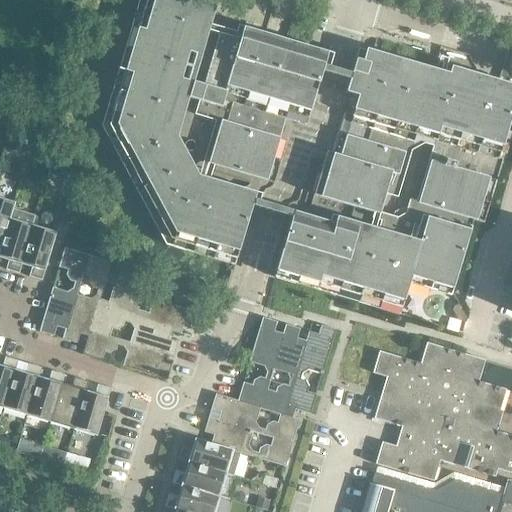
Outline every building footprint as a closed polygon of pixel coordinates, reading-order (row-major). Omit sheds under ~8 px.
[(198,5),(182,0),(140,0),(102,127),(163,241),(230,261),(246,207),(239,205),(218,199),(219,194),(204,189),(203,194),(183,189),(157,140),(178,69),(184,70),(188,55),(183,53),(198,5)] [(203,84),(193,81),(188,97),(199,100),(194,114),(215,120),(203,161),(267,180),(280,137),(229,122),(235,103),(306,125),(322,71),(324,64),(219,32),(203,84)] [(368,164),(333,153),(320,197),(367,211),(373,190),(397,197),(432,82),(370,63),(373,53),(359,48),(352,72),(350,79),(346,92),(365,97),(359,118),(380,124),(368,164)] [(273,276),(389,311),(399,277),(451,293),(473,221),(484,224),(503,160),(500,159),(511,118),(511,98),(454,80),(423,182),(430,184),(424,203),(410,199),(407,209),(401,207),(395,210),(393,217),(383,213),(374,241),(327,227),(329,222),(314,217),(313,222),(292,216),(273,276)] [(17,129),(33,135),(37,122),(21,117),(17,129)] [(48,170),(53,154),(53,153),(48,144),(47,144),(46,144),(37,154),(44,157),(41,168),(48,170)] [(58,181),(66,177),(66,176),(54,155),(53,155),(47,178),(58,181)] [(0,242),(7,218),(8,218),(13,202),(0,198),(0,242)] [(0,242),(0,259),(6,261),(4,270),(17,274),(19,266),(31,225),(8,218),(7,218),(0,242)] [(55,232),(31,225),(19,266),(29,268),(27,277),(40,281),(55,232)] [(64,330),(86,255),(63,248),(57,267),(67,270),(65,275),(69,281),(74,283),(72,289),(66,292),(51,288),(38,332),(53,337),(56,327),(64,330)] [(111,262),(86,255),(64,330),(61,339),(76,343),(79,334),(87,336),(89,331),(97,307),(99,300),(111,262)] [(99,300),(97,307),(170,331),(180,334),(183,324),(192,327),(197,312),(152,299),(148,313),(137,309),(134,303),(129,302),(132,293),(112,287),(108,302),(99,300)] [(466,318),(458,303),(452,306),(451,311),(456,320),(464,323),(466,318)] [(89,331),(164,354),(173,357),(177,342),(168,340),(170,331),(97,307),(89,331)] [(242,382),(236,401),(260,408),(282,334),(274,331),(276,322),(261,318),(248,363),(263,367),(266,372),(264,378),(259,377),(253,380),(251,385),(242,382)] [(284,325),(282,334),(260,408),(283,414),(305,341),(297,338),(299,329),(284,325)] [(305,341),(283,414),(292,417),(295,409),(309,414),(315,394),(306,392),(308,387),(304,381),(299,379),(301,373),(307,370),(321,374),(335,330),(320,325),(317,334),(308,332),(305,341)] [(89,331),(87,336),(82,355),(101,361),(104,352),(109,353),(115,350),(117,345),(123,347),(126,352),(121,367),(166,380),(171,366),(161,363),(164,354),(89,331)] [(419,362),(378,350),(371,372),(384,376),(372,418),(401,426),(395,446),(381,442),(374,464),(416,476),(453,351),(425,343),(419,362)] [(464,355),(453,351),(416,476),(431,481),(438,460),(466,468),(463,475),(471,478),(474,471),(493,477),(495,469),(511,473),(511,436),(496,431),(478,426),(489,385),(478,381),(484,360),(464,355)] [(0,365),(0,408),(3,409),(14,370),(17,361),(3,357),(1,366),(0,365)] [(14,370),(3,409),(26,416),(38,377),(40,368),(27,364),(24,373),(14,370)] [(48,380),(38,377),(26,416),(49,423),(60,384),(63,375),(50,371),(48,380)] [(70,387),(60,384),(49,423),(72,430),(84,391),(86,382),(73,378),(70,387)] [(94,394),(84,391),(72,430),(95,436),(109,389),(96,385),(94,394)] [(505,390),(489,385),(478,426),(496,431),(502,411),(499,410),(505,390)] [(236,401),(215,394),(210,409),(220,412),(217,420),(292,442),(299,419),(292,417),(283,414),(260,408),(236,401)] [(213,435),(210,443),(232,450),(232,451),(239,453),(285,467),(292,442),(217,420),(207,418),(203,432),(213,435)] [(190,450),(181,447),(177,460),(187,463),(225,474),(233,476),(239,453),(232,451),(232,450),(210,443),(194,438),(190,450)] [(19,439),(16,452),(24,455),(28,442),(19,439)] [(26,454),(38,458),(42,446),(29,442),(26,454)] [(58,451),(54,463),(62,466),(66,453),(58,451)] [(63,465),(74,469),(76,462),(73,456),(66,454),(63,465)] [(174,470),(170,484),(180,486),(218,498),(225,474),(187,463),(184,473),(174,470)] [(496,511),(500,500),(503,490),(457,476),(437,487),(376,469),(373,481),(369,481),(360,511),(496,511)] [(277,479),(264,475),(261,485),(274,489),(277,479)] [(511,481),(507,480),(503,490),(500,500),(511,503),(511,481)] [(168,493),(164,507),(173,509),(182,511),(213,511),(218,498),(180,486),(177,496),(168,493)] [(254,507),(267,511),(270,500),(257,497),(254,507)] [(511,511),(511,503),(500,500),(496,511),(511,511)]
